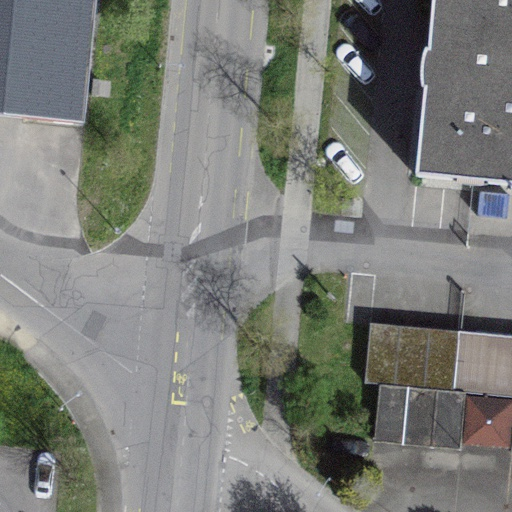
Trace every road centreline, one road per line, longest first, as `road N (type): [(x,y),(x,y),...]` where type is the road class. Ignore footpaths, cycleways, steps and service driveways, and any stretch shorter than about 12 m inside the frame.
road 1 (unclassified): [(182,416),(223,0)]
road 2 (residential): [(0,272),(182,416)]
road 3 (residential): [(182,416),(314,511)]
